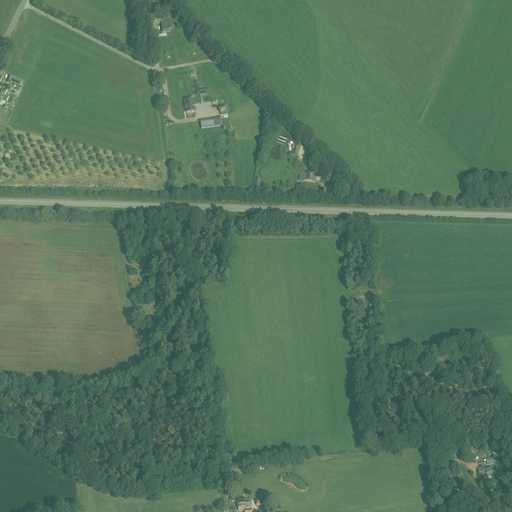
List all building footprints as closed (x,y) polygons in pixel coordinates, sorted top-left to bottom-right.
[(160,23),(162,32),(170,31),(169,21),(160,23)] [(11,82),(21,86),(23,81),(13,78),(8,76),(6,82),(10,84),(11,82)] [(184,100),(186,113),(195,112),(193,99),(184,100)] [(200,122),(201,129),(221,126),(220,119),(200,122)] [(291,155),(298,156),(299,145),(293,144),(291,155)] [(323,169),(317,168),(317,175),(315,175),(315,176),(316,176),(316,177),(322,178),(323,169)] [(315,176),(315,175),(315,173),(306,172),(305,180),(314,182),(315,176)] [(252,187),(259,188),(261,180),(254,178),(252,187)] [(144,363),(145,368),(162,365),(160,354),(153,355),(154,361),(144,363)] [(227,466),(228,475),(243,474),(242,465),(227,466)] [(486,471),(485,467),(478,469),(480,477),(487,475),(486,472),(489,472),(491,478),(496,476),(493,467),(488,468),(489,470),(486,471)] [(245,511),(244,511),(251,511),(251,510),(250,498),(243,499),(243,498),(237,498),(238,511),(245,511)] [(256,499),(256,506),(269,505),(268,498),(256,499)]
